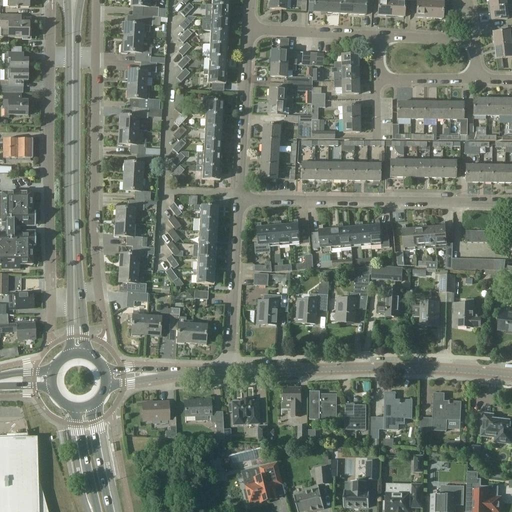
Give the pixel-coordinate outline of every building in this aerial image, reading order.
[(0,0),(9,0),(8,8),(28,8),(28,0),(0,0)] [(130,0),(130,6),(130,8),(132,8),(142,9),(141,17),(148,18),(152,18),(158,18),(158,9),(155,8),(155,3),(149,2),(149,0),(130,0)] [(285,0),(269,0),(269,10),(285,11),(285,0)] [(312,0),(313,0),(312,13),(325,14),(326,0),(312,0)] [(339,0),(326,0),(325,14),(338,15),(339,0)] [(352,0),(339,0),(338,15),(351,16),(352,0)] [(364,0),(352,0),(351,16),(364,16),(365,0),(364,0)] [(384,0),(385,1),(377,1),(376,17),(389,18),(390,1),(390,0),(384,0)] [(487,0),(489,10),(505,8),(505,7),(504,0),(487,0)] [(390,1),(389,18),(403,18),(404,2),(390,1)] [(428,20),(429,3),(416,2),(415,19),(428,20)] [(443,3),(429,3),(428,20),(442,20),(443,3)] [(193,5),(186,6),(179,14),(184,18),(193,9),(193,5)] [(229,7),(210,6),(210,19),(228,20),(229,7)] [(505,8),(489,10),(491,23),(507,21),(506,13),(511,12),(511,6),(505,7),(505,8)] [(0,18),(0,28),(0,30),(8,30),(8,31),(8,38),(8,39),(28,39),(28,24),(20,24),(12,24),(12,16),(0,16),(0,18)] [(122,23),(121,32),(123,32),(123,39),(142,40),(142,33),(148,33),(149,33),(150,27),(152,27),(152,26),(152,18),(148,18),(141,17),(136,17),(136,26),(130,26),(129,26),(129,24),(126,24),(122,23)] [(194,19),(193,18),(187,17),(178,27),(183,31),(194,19)] [(204,32),(209,32),(227,33),(228,20),(210,19),(209,24),(205,24),(204,32)] [(193,33),(193,31),(186,30),(177,40),(182,44),(193,33)] [(227,33),(209,32),(208,45),(226,46),(227,33)] [(511,38),(509,39),(508,32),(492,34),(494,48),(510,45),(511,45),(511,38)] [(120,45),(120,54),(134,55),(134,63),(140,64),(150,64),(151,49),(141,49),(142,40),(123,39),(123,45),(120,45)] [(191,48),(186,44),(177,53),(181,58),(191,48)] [(226,46),(208,45),(207,58),(226,59),(226,46)] [(511,45),(510,45),(494,48),(496,61),(497,61),(501,60),(511,59),(511,58),(511,57),(511,50),(511,49),(511,45)] [(279,51),(271,51),(270,64),(293,66),(296,66),(296,59),(288,59),(288,52),(287,52),(279,51)] [(4,55),(4,71),(10,71),(27,71),(27,60),(23,60),(21,60),(21,54),(11,53),(8,53),(8,55),(7,55),(4,55)] [(309,54),(308,67),(311,67),(312,67),(315,67),(316,54),(309,54)] [(338,64),(336,64),(334,64),(334,69),(358,68),(358,56),(357,56),(349,56),(341,56),(341,63),(338,64)] [(193,57),(185,57),(176,66),(181,71),(190,61),(192,61),(193,57)] [(207,58),(207,71),(225,72),(226,59),(207,58)] [(125,72),(124,80),(127,80),(126,86),(146,87),(147,73),(152,74),(156,74),(156,64),(150,64),(140,64),(140,71),(139,71),(127,71),(127,72),(125,72)] [(270,64),(269,77),(269,78),(283,79),(287,79),(287,78),(287,72),(292,72),(293,66),(270,64)] [(358,68),(334,69),(330,69),(331,75),(335,74),(337,76),(341,76),(341,82),(358,82),(358,68)] [(184,70),(175,79),(180,84),(189,74),(184,70)] [(2,86),(2,94),(3,94),(4,94),(21,94),(22,94),(22,88),(20,88),(20,82),(23,82),(27,82),(27,81),(27,71),(10,71),(4,71),(4,82),(7,82),(7,86),(2,86)] [(204,72),(203,77),(206,77),(206,84),(224,85),(225,72),(207,71),(207,72),(204,72)] [(341,82),(333,83),(334,89),(335,89),(335,94),(336,96),(339,96),(359,96),(358,82),(341,82)] [(146,87),(126,86),(125,100),(129,101),(138,101),(145,102),(146,87)] [(268,89),(268,103),(284,104),(292,104),(293,97),(284,97),(284,91),(284,90),(283,90),(268,89)] [(3,94),(2,109),(4,109),(8,109),(8,117),(9,117),(27,117),(27,102),(21,102),(21,94),(4,94),(3,94)] [(175,109),(182,101),(179,97),(174,102),(175,109)] [(223,103),(206,102),(214,102),(215,98),(202,97),(202,105),(203,108),(200,108),(200,114),(204,114),(204,115),(222,116),(223,103)] [(182,101),(175,109),(173,110),(178,115),(187,105),(182,101)] [(486,119),(486,102),(473,102),(473,119),(486,119)] [(499,102),(486,102),(486,119),(499,119),(499,102)] [(511,118),(511,102),(499,102),(499,119),(511,118)] [(284,104),(268,103),(267,116),(283,117),(284,104)] [(410,121),(410,105),(397,105),(397,121),(410,121)] [(410,105),(410,121),(423,121),(423,105),(410,105)] [(423,105),(423,121),(436,122),(436,105),(423,105)] [(436,105),(436,122),(449,122),(449,106),(436,105)] [(449,106),(449,122),(462,122),(462,106),(449,106)] [(342,121),(358,121),(358,108),(342,108),(342,121)] [(138,109),(132,109),(131,117),(139,117),(139,119),(147,119),(147,118),(148,110),(138,109)] [(182,114),(173,124),(178,128),(186,118),(182,114)] [(222,116),(204,115),(203,128),(222,129),(222,116)] [(131,117),(119,117),(118,132),(138,133),(138,119),(139,119),(139,117),(131,117)] [(359,134),(358,121),(342,121),(343,135),(359,134)] [(263,126),(262,140),(278,141),(279,127),(263,126)] [(185,131),(181,127),(172,137),(177,141),(185,131)] [(203,128),(203,134),(199,134),(199,140),(203,140),(203,142),(221,143),(222,129),(203,128)] [(138,133),(118,132),(117,146),(130,147),(137,147),(137,146),(138,133)] [(311,133),(311,134),(311,140),(333,141),(333,133),(317,133),(311,133)] [(2,140),(2,159),(32,159),(32,141),(2,140)] [(185,145),(180,140),(171,150),(176,154),(185,145)] [(262,140),(261,153),(277,154),(278,141),(262,140)] [(203,142),(202,155),(220,155),(221,143),(203,142)] [(137,150),(130,150),(129,155),(137,156),(145,156),(145,150),(146,146),(138,146),(137,150)] [(299,148),(299,156),(310,157),(311,148),(299,148)] [(277,154),(261,153),(260,166),(276,167),(277,154)] [(184,158),(181,155),(179,154),(171,163),(175,168),(184,158)] [(220,155),(202,155),(201,168),(219,168),(220,155)] [(123,164),(123,178),(142,179),(142,165),(151,166),(152,166),(153,156),(145,156),(137,156),(136,164),(123,164)] [(402,178),(402,162),(389,162),(389,178),(402,178)] [(402,162),(402,178),(415,178),(416,162),(402,162)] [(416,162),(415,178),(429,178),(429,162),(416,162)] [(429,162),(429,178),(442,179),(442,162),(429,162)] [(442,162),(442,179),(455,179),(455,162),(442,162)] [(314,181),(314,165),(301,164),(301,181),(314,181)] [(314,165),(314,181),(327,181),(327,165),(314,165)] [(327,165),(327,181),(340,181),(340,165),(327,165)] [(340,165),(340,181),(353,181),(353,165),(340,165)] [(353,165),(353,181),(366,182),(366,165),(353,165)] [(379,166),(366,165),(366,182),(379,182),(379,166)] [(276,167),(260,166),(259,179),(275,180),(280,180),(280,175),(276,175),(276,167)] [(183,171),(179,167),(170,176),(174,181),(183,171)] [(219,168),(201,168),(195,167),(195,173),(201,173),(201,181),(219,182),(219,168)] [(478,183),(478,167),(465,167),(465,183),(478,183)] [(478,167),(478,183),(491,183),(491,167),(478,167)] [(491,167),(491,183),(504,184),(505,167),(491,167)] [(142,179),(123,178),(122,192),(134,193),(141,193),(142,179)] [(150,193),(141,193),(134,193),(134,201),(144,202),(150,202),(150,193)] [(0,224),(2,224),(2,236),(0,236),(0,266),(1,266),(1,268),(1,271),(19,270),(19,266),(32,266),(32,247),(35,247),(34,235),(34,236),(18,236),(18,224),(34,224),(34,225),(34,214),(31,214),(31,194),(0,194),(0,224)] [(144,202),(134,201),(128,201),(128,210),(120,209),(120,208),(114,208),(114,212),(115,212),(114,224),(134,225),(134,216),(137,216),(138,211),(144,212),(144,209),(144,202)] [(173,204),(168,208),(176,218),(181,214),(173,204)] [(217,208),(199,207),(194,206),(194,212),(199,212),(198,219),(216,220),(217,208)] [(180,227),(172,217),(167,221),(175,231),(180,227)] [(216,220),(198,219),(197,232),(216,233),(216,220)] [(294,225),(288,226),(289,244),(299,243),(298,221),(294,221),(294,225)] [(288,226),(281,227),(280,222),(277,223),(279,245),(289,244),(288,226)] [(376,227),(369,227),(371,245),(380,244),(381,249),(389,249),(389,238),(388,238),(387,231),(380,232),(379,227),(379,222),(375,222),(376,227)] [(273,223),(274,227),(268,228),(269,245),(279,245),(277,223),(273,223)] [(369,227),(363,228),(362,223),(359,224),(361,246),(371,245),(369,227)] [(442,223),(442,228),(435,228),(436,247),(447,247),(445,223),(442,223)] [(114,224),(114,231),(113,231),(112,239),(118,239),(118,238),(126,239),(133,239),(133,238),(134,225),(114,224)] [(259,244),(254,245),(252,245),(253,255),(270,254),(269,245),(268,228),(261,228),(261,224),(257,224),(259,244)] [(355,224),(356,229),(349,229),(351,247),(361,246),(359,224),(355,224)] [(336,230),(329,231),(331,248),(341,248),(339,225),(336,226),(336,230)] [(349,229),(343,230),(343,225),(339,225),(341,248),(351,247),(349,229)] [(421,230),(414,230),(416,249),(426,248),(424,225),(421,225),(421,230)] [(426,225),(424,225),(426,248),(436,247),(435,228),(427,229),(426,225)] [(319,234),(311,234),(313,250),(321,249),(331,248),(329,231),(323,231),(323,226),(319,227),(319,231),(319,234)] [(414,230),(406,231),(405,226),(402,226),(404,250),(416,249),(414,230)] [(171,230),(166,234),(175,244),(179,240),(171,230)] [(216,233),(197,232),(197,245),(215,246),(216,233)] [(142,239),(133,238),(133,239),(126,239),(125,247),(132,248),(146,248),(147,239),(142,239)] [(171,243),(166,247),(173,257),(179,253),(171,243)] [(193,245),(192,251),(197,251),(196,258),(214,259),(215,246),(197,245),(193,245)] [(120,256),(119,270),(138,271),(139,257),(148,258),(148,256),(148,249),(146,248),(132,248),(132,256),(120,256)] [(173,270),(175,268),(178,266),(170,256),(165,260),(173,270)] [(214,259),(196,258),(195,271),(214,272),(214,259)] [(494,261),(494,272),(496,272),(502,272),(503,272),(504,272),(505,261),(502,261),(496,261),(494,261)] [(255,267),(254,272),(271,274),(270,263),(265,263),(265,267),(255,267)] [(394,269),(388,268),(372,267),(371,281),(402,283),(403,269),(394,269)] [(172,283),(177,279),(169,269),(164,273),(172,283)] [(119,270),(118,284),(119,284),(130,285),(129,293),(129,294),(145,295),(146,285),(140,285),(140,279),(137,279),(138,271),(119,270)] [(195,272),(193,272),(192,277),(195,277),(195,285),(213,286),(214,272),(195,271),(195,272)] [(348,294),(348,299),(336,299),(336,309),(339,309),(338,323),(355,324),(356,311),(366,311),(367,295),(369,271),(358,271),(356,294),(353,294),(348,294)] [(440,276),(439,294),(447,294),(447,276),(440,276)] [(447,276),(447,294),(454,294),(454,295),(455,277),(447,276)] [(319,285),(318,296),(328,296),(329,286),(321,286),(319,285)] [(379,297),(378,315),(385,315),(385,318),(399,319),(400,289),(386,288),(385,298),(379,297)] [(193,300),(207,301),(208,293),(193,292),(193,293),(193,300)] [(15,295),(8,295),(9,311),(15,311),(32,310),(32,294),(15,295)] [(127,301),(127,302),(133,302),(147,303),(147,295),(145,295),(129,294),(127,294),(127,301)] [(264,298),(263,302),(258,301),(257,311),(260,311),(260,325),(276,326),(277,313),(288,313),(289,297),(288,297),(288,295),(284,294),(283,297),(277,296),(277,294),(274,294),(274,296),(270,296),(270,298),(264,298)] [(309,295),(309,301),(297,300),(297,310),(299,310),(299,324),(316,325),(317,312),(327,313),(328,296),(318,296),(309,295)] [(455,305),(454,315),(457,315),(457,328),(477,328),(481,329),(481,319),(473,319),(474,305),(473,305),(473,301),(466,300),(461,300),(461,305),(455,305)] [(421,303),(421,308),(412,308),(412,318),(421,318),(420,326),(436,327),(436,317),(438,317),(439,304),(438,304),(431,303),(421,303)] [(169,310),(160,310),(160,318),(169,318),(169,310)] [(170,314),(170,330),(177,330),(176,343),(190,344),(191,326),(191,322),(185,322),(186,318),(179,318),(179,315),(170,314)] [(511,315),(500,314),(498,331),(507,332),(507,333),(511,333),(511,315)] [(132,317),(131,335),(132,335),(132,337),(139,337),(139,336),(145,336),(146,318),(132,317)] [(146,318),(145,336),(159,337),(160,319),(146,318)] [(17,326),(7,326),(0,326),(0,333),(17,333),(17,341),(35,341),(34,325),(17,326)] [(205,327),(191,326),(190,344),(204,345),(205,327)] [(283,389),(283,404),(282,404),(282,411),(291,411),(291,419),(300,419),(300,389),(283,389)] [(319,392),(309,392),(309,420),(319,420),(319,421),(336,421),(336,395),(319,395),(319,392)] [(395,394),(384,393),(383,431),(397,431),(398,420),(411,420),(411,401),(394,401),(395,394)] [(433,394),(432,431),(446,432),(446,421),(460,421),(460,403),(443,402),(444,395),(433,394)] [(207,422),(207,417),(210,416),(210,401),(184,402),(184,418),(195,417),(195,423),(207,422)] [(247,425),(258,425),(257,402),(231,403),(231,405),(228,405),(228,413),(232,413),(232,426),(243,426),(243,424),(247,424),(247,425)] [(168,421),(168,403),(141,404),(142,422),(168,421)] [(357,407),(357,408),(354,408),(354,405),(345,405),(345,431),(365,431),(365,407),(357,407)] [(494,416),(493,416),(483,415),(481,436),(496,438),(495,442),(510,444),(511,430),(509,430),(510,422),(508,421),(508,419),(502,418),(502,421),(493,420),(494,416)] [(216,441),(223,441),(224,441),(223,424),(223,422),(215,423),(216,441)] [(165,439),(175,439),(176,439),(175,427),(168,428),(168,429),(169,429),(169,432),(165,432),(165,439)] [(267,427),(258,427),(259,443),(267,443),(267,438),(267,427)] [(379,431),(370,431),(370,440),(369,440),(369,448),(378,448),(378,440),(379,440),(379,431)] [(27,435),(0,435),(0,511),(46,511),(37,479),(36,439),(27,439),(27,435)] [(383,440),(383,448),(393,449),(393,440),(383,440)] [(459,442),(454,441),(444,441),(443,449),(459,450),(459,442)] [(472,446),(471,455),(479,456),(480,447),(472,446)] [(423,474),(423,456),(414,456),(413,474),(423,474)] [(338,462),(329,461),(331,478),(337,478),(338,462)] [(211,464),(215,482),(223,480),(219,462),(211,464)] [(366,462),(366,481),(379,482),(379,462),(366,462)] [(262,477),(245,482),(247,491),(244,491),(247,501),(249,500),(250,503),(265,499),(266,502),(276,499),(273,488),(282,485),(277,465),(260,469),(262,477)] [(330,485),(329,469),(316,470),(317,486),(330,485)] [(467,480),(466,502),(474,502),(473,511),(500,511),(500,510),(502,511),(503,504),(500,503),(500,499),(490,499),(490,493),(481,492),(481,480),(467,480)] [(344,492),(344,508),(369,509),(369,493),(366,493),(366,483),(351,482),(351,492),(344,492)] [(422,509),(422,486),(412,485),(412,486),(400,486),(399,495),(386,494),(386,503),(384,503),(383,511),(386,511),(385,511),(408,511),(408,507),(411,507),(411,509),(422,509)] [(441,487),(441,496),(430,496),(429,511),(455,511),(456,507),(463,507),(464,488),(441,487)] [(316,511),(324,510),(319,490),(303,494),(304,496),(294,498),(297,511),(316,511)]
